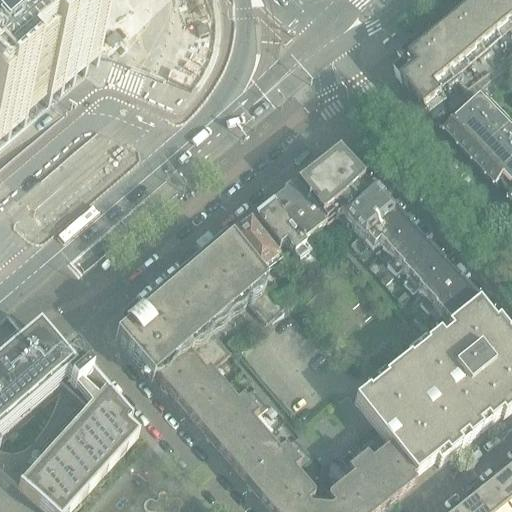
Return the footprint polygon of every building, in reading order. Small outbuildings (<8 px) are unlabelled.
[(40,0),(37,0),(0,32),(0,151),(8,144),(13,140),(92,70),(98,65),(94,60),(40,0)] [(66,0),(65,1),(59,6),(60,8),(83,33),(94,24),(75,0),(66,0)] [(511,0),(492,0),(395,80),(435,129),(441,124),(445,122),(511,66),(511,0)] [(511,134),(482,103),(453,130),(452,130),(449,133),(511,200),(511,134)] [(354,206),(370,195),(368,193),(367,193),(361,186),(362,186),(340,163),(330,171),(326,166),(293,192),(323,229),(338,218),(354,206)] [(323,229),(293,192),(271,209),(300,247),(323,229)] [(362,243),(391,218),(380,205),(373,197),(372,197),(370,195),(354,206),(338,218),(362,243)] [(300,247),(271,209),(254,222),(276,250),(283,245),(309,276),(318,269),(300,247)] [(384,253),(407,235),(393,219),(392,219),(391,218),(362,243),(364,245),(365,244),(372,251),(378,246),(384,253)] [(278,263),(249,226),(227,243),(256,280),(278,263)] [(441,271),(424,253),(407,235),(384,253),(384,254),(392,263),(386,269),(395,279),(400,274),(408,283),(403,288),(411,298),(417,293),(441,271)] [(366,251),(362,246),(358,241),(350,248),(359,257),(366,251)] [(230,358),(209,334),(244,304),(265,328),(283,313),(274,302),(256,280),(227,243),(136,320),(132,315),(123,325),(116,332),(121,338),(114,344),(139,374),(144,370),(187,421),(192,417),(222,393),(235,409),(251,395),(255,391),(228,360),(230,358)] [(475,308),(459,290),(441,271),(417,293),(425,301),(419,307),(427,318),(433,312),(441,321),(435,326),(438,330),(432,335),(436,340),(476,309),(475,308)] [(385,288),(392,282),(388,277),(380,284),(385,288)] [(401,308),(409,301),(404,296),(397,303),(401,308)] [(511,405),(511,347),(506,341),(507,340),(496,326),(493,329),(476,309),(436,340),(374,390),(364,398),(353,407),(360,415),(361,414),(391,450),(390,450),(414,481),(413,482),(414,482),(423,475),(434,466),(438,470),(499,421),(502,424),(511,415),(511,411),(509,408),(511,407),(511,405)] [(418,327),(425,320),(420,315),(413,322),(418,327)] [(0,439),(63,387),(73,396),(79,390),(90,378),(71,357),(70,358),(71,358),(63,365),(37,334),(0,366),(0,439)] [(137,441),(125,429),(128,426),(129,426),(130,425),(115,408),(90,378),(79,390),(95,404),(77,425),(56,448),(37,468),(36,470),(35,471),(17,490),(40,511),(72,511),(77,507),(97,485),(118,462),(137,441)] [(297,441),(270,409),(266,413),(251,395),(235,409),(222,393),(192,417),(187,421),(201,438),(202,439),(202,438),(215,454),(230,472),(235,468),(264,442),(277,458),(293,444),(297,441)] [(383,511),(396,502),(396,503),(414,488),(411,484),(413,482),(414,481),(390,450),(391,450),(361,414),(360,415),(372,431),(353,446),(357,450),(338,465),(335,461),(329,465),(326,467),(321,511),(308,511),(306,509),(312,504),(313,503),(313,502),(313,500),(312,498),(306,491),(281,511),(383,511)] [(316,511),(321,466),(320,466),(318,464),(313,459),(308,462),(293,444),(277,458),(264,442),(235,468),(230,472),(243,487),(244,488),(245,488),(258,503),(257,504),(264,511),(281,511),(306,491),(312,498),(313,500),(313,502),(313,503),(312,504),(306,509),(308,511),(316,511)] [(511,511),(511,486),(505,478),(489,491),(506,511),(511,511)] [(506,511),(489,491),(473,503),(480,511),(506,511)] [(480,511),(473,503),(462,511),(480,511)]
